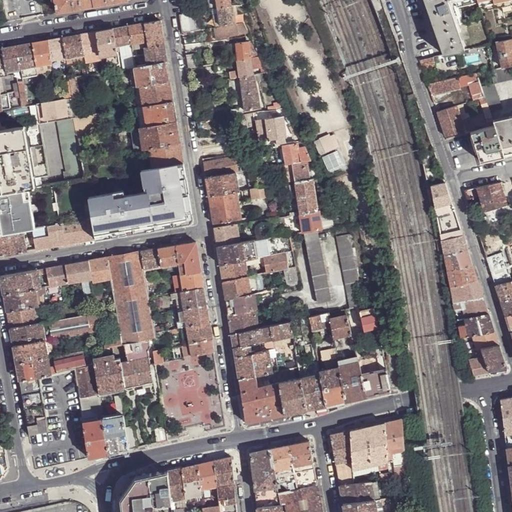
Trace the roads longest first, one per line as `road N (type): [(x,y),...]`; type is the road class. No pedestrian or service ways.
road 1 (unknown): [(304,34),(398,405)]
road 2 (unclassified): [(168,10),(203,231)]
road 3 (unclassified): [(203,231),(240,440)]
road 4 (unclassified): [(203,231),(0,265)]
road 5 (residential): [(391,0),(453,185)]
road 6 (residential): [(453,185),(511,365)]
road 7 (secondary): [(483,386),(316,423)]
road 8 (residential): [(168,10),(0,40)]
road 9 (residential): [(25,487),(0,345)]
road 10 (unclassified): [(500,511),(483,386)]
